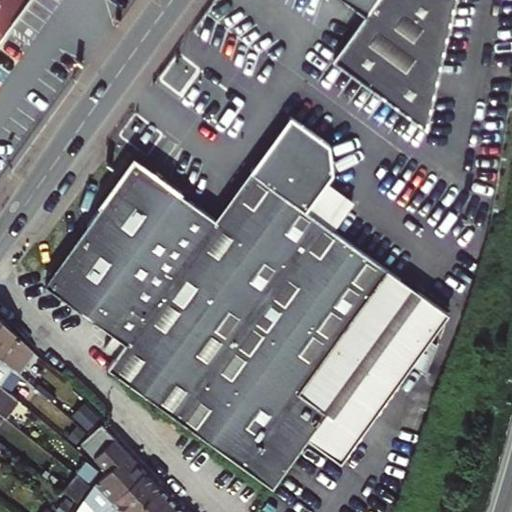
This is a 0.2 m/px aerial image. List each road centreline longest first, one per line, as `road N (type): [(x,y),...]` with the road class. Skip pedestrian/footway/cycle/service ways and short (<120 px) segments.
road 1 (residential): [(0,281),(212,511)]
road 2 (secondary): [(175,0),(0,243)]
